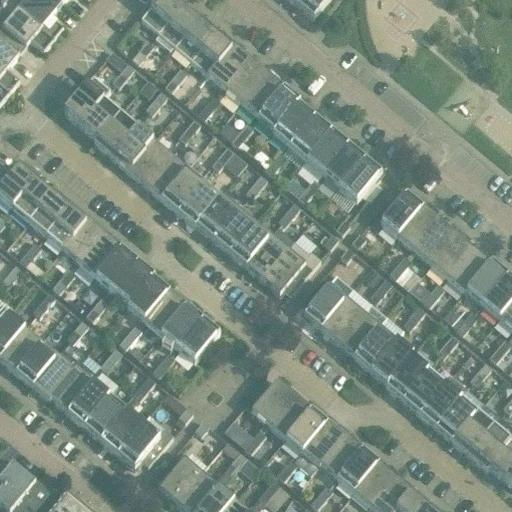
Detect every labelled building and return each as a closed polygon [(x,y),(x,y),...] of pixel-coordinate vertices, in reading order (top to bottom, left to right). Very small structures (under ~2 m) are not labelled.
[(63,9),(52,0),(9,0),(5,6),(53,46),(64,34),(51,23),(63,9)] [(91,0),(52,0),(63,9),(69,0),(81,0),(88,5),(91,0)] [(157,40),(180,14),(163,0),(161,0),(140,26),(157,40)] [(282,0),(295,10),(303,0),(282,0)] [(313,25),(333,0),(303,0),(295,10),(313,25)] [(53,46),(5,6),(0,11),(0,46),(18,62),(30,48),(43,58),(53,46)] [(197,28),(195,27),(180,14),(157,40),(158,41),(155,45),(169,57),(172,53),(174,55),(197,28)] [(197,61),(216,38),(198,23),(195,27),(197,28),(174,55),(190,68),(197,61)] [(207,82),(233,52),(216,38),(197,61),(190,68),(207,82)] [(6,76),(18,62),(0,46),(0,92),(9,99),(19,87),(6,76)] [(145,62),(153,52),(146,47),(139,56),(145,62)] [(223,96),(249,65),(233,52),(207,82),(223,96)] [(138,71),(145,62),(139,56),(131,65),(138,71)] [(240,109),(265,79),(249,65),(223,96),(240,109)] [(126,85),(134,76),(127,70),(119,79),(126,85)] [(178,90),(186,80),(180,75),(172,84),(178,90)] [(118,94),(126,85),(119,79),(112,89),(118,94)] [(257,124),(283,93),(265,79),(240,109),(257,124)] [(80,132),(110,97),(93,83),(86,92),(86,91),(63,118),(80,132)] [(171,99),(178,90),(172,84),(164,93),(171,99)] [(0,109),(9,99),(0,92),(0,109)] [(298,109),(300,108),(283,93),(257,124),(273,137),(274,138),(298,109)] [(97,146),(119,119),(103,106),(110,97),(80,132),(96,146),(97,146)] [(159,113),(167,103),(160,98),(152,107),(159,113)] [(212,117),(220,108),(213,102),(205,112),(212,117)] [(151,122),(159,113),(152,107),(145,116),(151,122)] [(289,154),(314,123),(298,109),(274,138),(273,137),(271,139),(289,154)] [(204,126),(212,117),(205,112),(197,121),(204,126)] [(111,164),(136,134),(119,119),(97,146),(96,146),(93,149),(111,164)] [(305,167),(331,137),(314,123),(289,154),(305,167)] [(192,140),(200,131),(193,125),(186,135),(192,140)] [(245,145),(253,136),(246,130),(238,139),(245,145)] [(127,178),(152,147),(136,134),(111,164),(127,178)] [(184,150),(192,140),(186,135),(178,144),(184,150)] [(322,181),(347,151),(331,137),(305,167),(322,181)] [(237,154),(245,145),(238,139),(230,149),(237,154)] [(144,192),(170,161),(152,147),(127,178),(144,192)] [(338,195),(364,165),(347,151),(322,181),(338,195)] [(225,168),(233,159),(227,153),(219,162),(225,168)] [(278,173),(286,164),(279,158),(272,167),(278,173)] [(160,205),(186,175),(170,161),(144,192),(160,205)] [(218,177),(225,168),(219,162),(211,172),(218,177)] [(356,210),(375,187),(376,188),(380,184),(378,183),(381,179),(364,165),(338,195),(356,210)] [(0,204),(12,215),(35,188),(34,188),(41,180),(24,166),(17,173),(0,194),(0,204)] [(271,182),(278,173),(272,167),(264,177),(271,182)] [(177,219),(202,189),(186,175),(160,205),(177,219)] [(259,196),(267,187),(260,181),(252,190),(259,196)] [(311,201),(319,191),(313,186),(305,195),(311,201)] [(51,202),(50,201),(35,188),(12,215),(28,229),(51,202)] [(219,203),(219,202),(202,189),(177,219),(194,234),(196,232),(195,232),(219,203)] [(251,205),(259,196),(252,190),(245,200),(251,205)] [(304,210),(311,201),(305,195),(297,204),(304,210)] [(45,243),(71,212),(53,197),(50,201),(51,202),(28,229),(45,243)] [(397,244),(423,213),(405,199),(402,203),(400,201),(397,205),(398,207),(379,230),(397,244)] [(212,246),(238,215),(220,200),(219,202),(219,203),(195,232),(196,232),(212,246)] [(292,224),(300,214),(293,209),(286,218),(292,224)] [(61,256),(87,226),(71,212),(45,243),(61,256)] [(413,258),(439,227),(423,213),(397,244),(413,258)] [(228,259),(254,229),(238,215),(212,246),(228,259)] [(284,233),(292,224),(286,218),(278,228),(284,233)] [(78,270),(104,240),(87,226),(61,256),(78,270)] [(342,241),(350,232),(343,226),(335,236),(342,241)] [(430,271),(455,241),(439,227),(413,258),(430,271)] [(245,273),(270,242),(254,229),(228,259),(245,273)] [(261,286),(293,248),(277,235),(271,243),(270,242),(245,273),(261,286)] [(95,284),(120,253),(104,240),(78,270),(95,284)] [(357,255),(365,245),(359,240),(351,249),(357,255)] [(330,256),(338,246),(331,241),(323,250),(330,256)] [(447,285),(472,255),(455,241),(430,271),(447,285)] [(289,303),(320,267),(310,258),(308,261),(293,248),(261,286),(279,302),(282,298),(289,303)] [(33,264),(41,254),(34,249),(26,258),(33,264)] [(112,298),(137,267),(120,253),(95,284),(112,298)] [(346,269),(354,259),(347,254),(339,263),(346,269)] [(463,299),(490,267),(490,266),(488,268),(472,255),(447,285),(463,299)] [(25,273),(33,264),(26,258),(19,267),(25,273)] [(403,277),(411,268),(404,262),(396,271),(403,277)] [(152,283),(153,284),(154,282),(137,267),(112,298),(127,311),(128,312),(152,283)] [(482,312),(508,281),(490,267),(463,299),(464,300),(466,298),(482,312)] [(395,286),(403,277),(396,271),(389,281),(395,286)] [(14,287),(22,277),(15,272),(7,281),(14,287)] [(66,291),(74,282),(67,276),(60,286),(66,291)] [(0,290),(6,296),(14,287),(7,281),(0,289),(0,290)] [(498,325),(511,309),(511,284),(508,281),(482,312),(498,325)] [(320,336),(346,305),(353,296),(336,282),(309,314),(308,312),(304,316),(306,317),(303,321),(320,336)] [(144,328),(170,298),(153,284),(152,283),(128,312),(127,311),(126,313),(144,328)] [(384,300),(391,291),(385,285),(377,295),(384,300)] [(59,301),(66,291),(60,286),(52,295),(59,301)] [(436,305),(444,295),(437,290),(429,299),(436,305)] [(376,310),(384,300),(377,295),(369,304),(376,310)] [(160,342),(186,311),(170,298),(144,328),(160,342)] [(429,314),(436,305),(429,299),(422,308),(429,314)] [(47,314),(55,305),(48,300),(40,309),(47,314)] [(99,319),(107,310),(101,304),(93,313),(99,319)] [(336,349),(362,319),(346,305),(320,336),(336,349)] [(39,324),(47,314),(40,309),(33,318),(39,324)] [(511,336),(511,309),(498,325),(511,336)] [(353,364),(387,324),(370,310),(362,319),(336,349),(353,364)] [(176,355),(202,325),(186,311),(160,342),(176,355)] [(92,328),(99,319),(93,313),(85,323),(92,328)] [(417,328),(425,319),(418,313),(410,322),(417,328)] [(470,333),(478,323),(471,318),(463,327),(470,333)] [(0,363),(24,335),(7,321),(0,329),(0,363)] [(409,337),(417,328),(410,322),(402,332),(409,337)] [(370,377),(403,337),(387,324),(353,364),(370,377)] [(194,370),(219,339),(202,325),(176,355),(194,370)] [(80,342),(88,333),(81,327),(74,336),(80,342)] [(462,342),(470,333),(463,327),(455,336),(462,342)] [(133,347),(141,338),(134,332),(126,341),(133,347)] [(0,366),(15,379),(41,349),(24,335),(0,363),(0,366)] [(73,351),(80,342),(74,336),(66,346),(73,351)] [(411,363),(413,361),(395,347),(403,338),(403,337),(370,377),(386,391),(411,363)] [(133,347),(126,341),(119,351),(125,356),(133,347)] [(450,356),(458,347),(451,341),(444,350),(450,356)] [(503,360),(511,351),(504,345),(496,355),(503,360)] [(32,393),(57,363),(41,349),(15,379),(32,393)] [(443,365),(450,356),(444,350),(436,360),(443,365)] [(114,370),(121,361),(115,355),(107,364),(114,370)] [(495,370),(503,360),(496,355),(488,364),(495,370)] [(166,375),(174,365),(167,360),(160,369),(166,375)] [(74,377),(73,376),(57,363),(32,393),(49,408),(51,406),(50,405),(74,377)] [(402,407),(427,377),(411,363),(386,391),(384,393),(402,407)] [(106,379),(114,370),(107,364),(99,374),(106,379)] [(159,384),(166,375),(160,369),(152,378),(159,384)] [(483,383),(491,374),(484,369),(477,378),(483,383)] [(67,419),(92,389),(75,374),(73,376),(74,377),(50,405),(51,406),(67,419)] [(419,421),(444,391),(427,377),(402,407),(419,421)] [(476,393),(483,383),(477,378),(469,387),(476,393)] [(147,398),(155,388),(148,383),(140,392),(147,398)] [(268,432),(294,401),(276,387),(251,417),(268,432)] [(83,433),(109,403),(92,389),(67,419),(83,433)] [(435,435),(460,404),(444,391),(419,421),(435,435)] [(139,407),(147,398),(140,392),(133,401),(139,407)] [(285,446),(310,415),(294,401),(268,432),(285,446)] [(100,447),(125,416),(109,403),(83,433),(100,447)] [(452,449),(477,418),(460,404),(435,435),(452,449)] [(509,421),(511,416),(511,407),(510,406),(502,415),(509,421)] [(452,449),(468,462),(500,424),(483,410),(477,418),(452,449)] [(185,429),(192,420),(186,414),(178,424),(185,429)] [(301,459),(327,429),(310,415),(285,446),(301,459)] [(117,461),(142,430),(125,416),(100,447),(117,461)] [(148,473),(173,443),(149,423),(142,430),(117,461),(134,475),(137,471),(139,473),(142,469),(148,473)] [(488,473),(510,446),(511,443),(511,434),(500,424),(468,462),(486,477),(489,474),(488,473)] [(201,443),(209,433),(202,428),(194,437),(201,443)] [(344,443),(343,442),(327,429),(301,459),(319,474),(320,472),(319,472),(344,443)] [(258,451),(266,442),(259,436),(251,446),(258,451)] [(336,486),(362,455),(344,441),(343,442),(344,443),(319,472),(320,472),(336,486)] [(250,460),(258,451),(251,446),(243,455),(250,460)] [(504,486),(511,476),(511,447),(510,446),(488,473),(489,474),(504,486)] [(353,500),(379,469),(362,455),(336,486),(353,500)] [(239,474),(246,465),(240,459),(232,469),(239,474)] [(175,510),(200,479),(183,464),(164,487),(163,486),(159,490),(161,491),(157,495),(175,510)] [(291,479),(299,470),(292,464),(284,473),(291,479)] [(38,511),(56,490),(45,480),(40,487),(25,475),(23,478),(12,469),(0,482),(0,510),(2,511),(38,511)] [(231,483),(239,474),(232,469),(224,478),(231,483)] [(367,511),(371,511),(395,483),(379,469),(353,500),(367,511)] [(283,488),(291,479),(284,473),(276,482),(283,488)] [(177,511),(201,511),(217,493),(200,479),(175,510),(177,511)] [(399,511),(412,497),(395,483),(371,511),(399,511)] [(273,487),(265,496),(272,502),(279,493),(273,487)] [(324,507),(332,498),(325,492),(318,501),(324,507)] [(229,511),(234,507),(217,493),(201,511),(229,511)] [(264,511),(272,502),(265,496),(257,505),(264,511)] [(426,511),(428,510),(412,497),(399,511),(426,511)] [(75,511),(65,503),(66,502),(65,502),(64,502),(62,500),(61,501),(64,503),(56,511),(75,511)] [(311,511),(320,511),(324,507),(318,501),(310,510),(311,511)]
